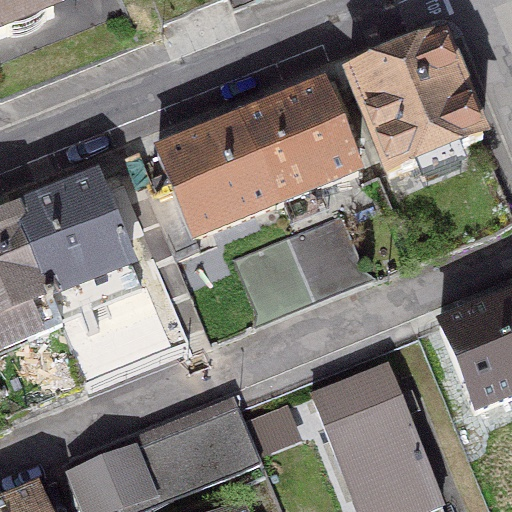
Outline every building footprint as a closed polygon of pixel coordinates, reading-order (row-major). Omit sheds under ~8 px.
[(0,0),(0,38),(53,17),(46,0),(0,0)] [(151,0),(162,26),(225,0),(151,0)] [(348,81),(387,179),(482,142),(442,44),(348,81)] [(241,125),(240,125),(274,209),(356,176),(336,127),(347,123),(329,78),(315,83),(318,92),(241,125)] [(274,209),(240,125),(157,157),(166,178),(143,187),(175,264),(198,254),(191,243),(274,209)] [(49,300),(131,266),(97,183),(14,216),(49,300)] [(49,300),(14,216),(0,222),(0,353),(60,328),(49,300)] [(364,274),(342,219),(287,241),(309,296),(364,274)] [(309,296),(287,241),(234,262),(256,317),(309,296)] [(511,399),(511,300),(439,330),(474,415),(511,399)] [(84,388),(60,328),(0,353),(0,406),(6,420),(84,388)] [(442,511),(385,369),(311,399),(356,511),(442,511)] [(147,511),(260,467),(238,411),(71,478),(84,511),(147,511)] [(45,511),(38,492),(0,507),(0,511),(45,511)]
